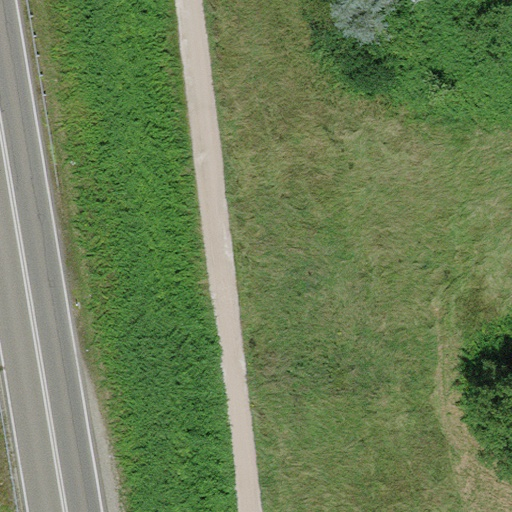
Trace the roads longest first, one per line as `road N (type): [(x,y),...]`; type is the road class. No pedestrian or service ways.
road 1 (motorway): [(90,511),(1,0)]
road 2 (track): [(241,511),(177,0)]
road 3 (motorway): [(0,308),(32,511)]
